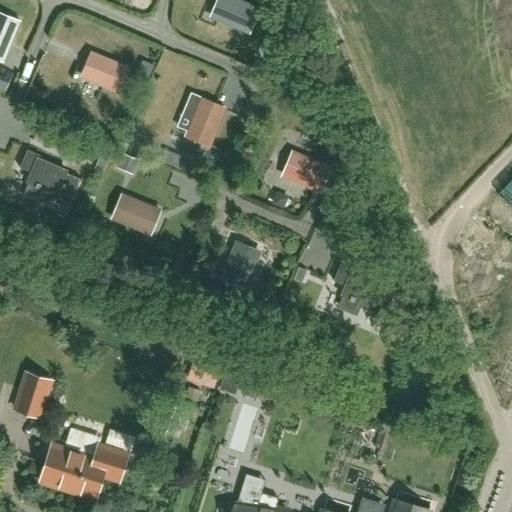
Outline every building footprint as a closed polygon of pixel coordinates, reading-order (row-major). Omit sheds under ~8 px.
[(257,9),(234,0),(217,0),(215,8),(219,10),(216,19),(248,32),(257,9)] [(0,58),(3,60),(18,23),(0,15),(0,58)] [(128,69),(91,54),(85,68),(90,70),(86,79),(118,92),(128,69)] [(301,70),(280,62),(275,75),(296,83),(301,70)] [(195,140),(209,146),(225,109),(201,100),(188,132),(197,135),(195,140)] [(47,190),(46,194),(70,204),(81,179),(65,172),(65,171),(38,160),(40,156),(27,150),(19,168),(31,173),(28,182),(47,190)] [(329,168),(292,153),(286,167),(291,169),(287,179),(319,192),(329,168)] [(103,170),(107,159),(100,156),(95,167),(103,170)] [(153,224),(159,210),(122,195),(113,219),(145,232),(148,223),(153,224)] [(250,249),(236,243),(221,280),(244,289),(257,258),(248,254),(250,249)] [(357,270),(340,263),(333,281),(349,288),(346,296),(362,303),(360,307),(384,316),(395,291),(379,285),(379,283),(356,274),(357,270)] [(193,359),(188,380),(217,387),(222,365),(193,359)] [(54,380),(24,371),(12,411),(42,420),(54,380)] [(223,389),(239,391),(241,373),(225,371),(223,389)] [(52,446),(40,482),(95,499),(102,476),(119,481),(127,455),(99,446),(94,459),(52,446)] [(326,499),(323,510),(322,511),(287,511),(288,511),(275,509),(279,498),(261,493),(254,511),(253,511),(236,507),(234,511),(428,511),(432,502),(397,492),(394,501),(391,511),(349,511),(351,507),(326,499)]
